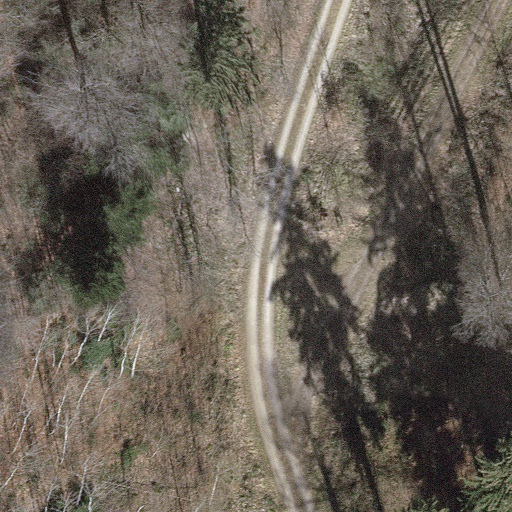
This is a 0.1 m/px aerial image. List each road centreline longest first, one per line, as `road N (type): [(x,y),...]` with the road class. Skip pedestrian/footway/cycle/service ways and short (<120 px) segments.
road 1 (track): [(511,6),(395,217),(283,484)]
road 2 (track): [(341,0),(292,139),(258,349),(283,484)]
